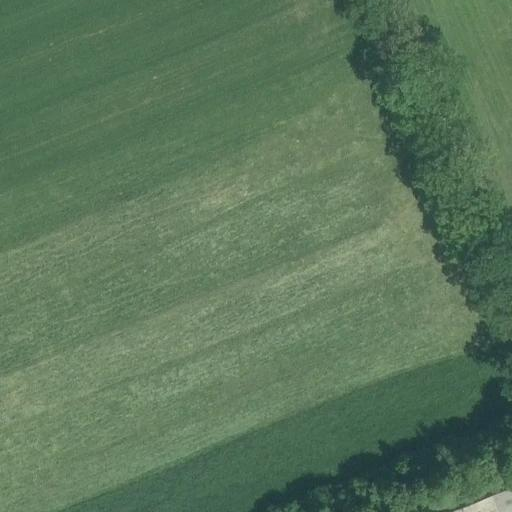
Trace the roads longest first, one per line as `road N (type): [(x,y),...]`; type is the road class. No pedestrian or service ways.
road 1 (track): [(394,0),(511,304)]
road 2 (unclassified): [(511,406),(378,461)]
road 3 (unclassified): [(256,511),(378,461)]
